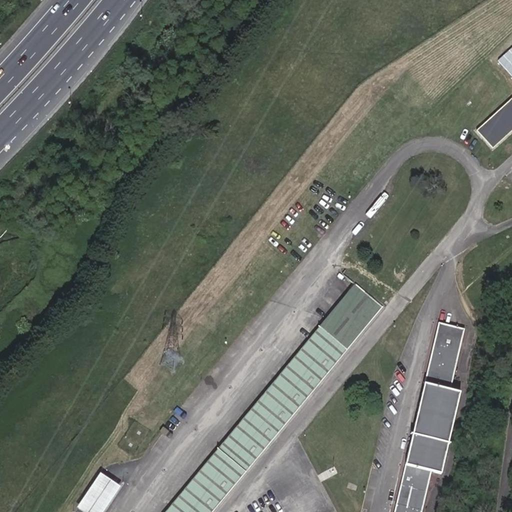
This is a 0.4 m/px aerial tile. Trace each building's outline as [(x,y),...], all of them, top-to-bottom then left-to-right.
[(511,49),(499,61),(511,75),(511,49)] [(511,102),(480,131),(493,146),(511,129),(511,102)] [(173,511),(216,511),(349,353),(385,308),(360,288),(324,333),(173,511)] [(477,347),(452,339),(401,511),(427,511),(439,475),(444,477),(464,407),(460,406),(477,347)] [(96,471),(73,507),(80,511),(100,511),(118,485),(96,471)]
